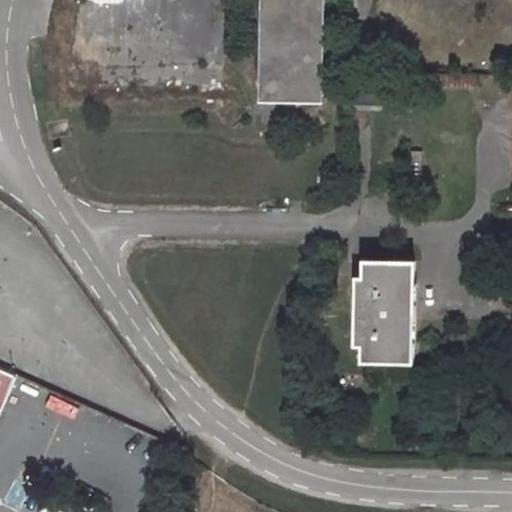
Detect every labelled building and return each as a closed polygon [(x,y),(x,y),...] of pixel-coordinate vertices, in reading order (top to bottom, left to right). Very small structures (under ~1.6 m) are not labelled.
[(256,0),(255,107),(319,108),(321,0),(256,0)] [(352,71),(352,102),(364,103),(385,103),(385,72),(352,71)] [(423,74),(403,74),(403,94),(423,93),(423,74)] [(364,367),(417,366),(418,269),(367,268),(367,280),(358,280),(357,348),(364,347),(364,367)] [(0,413),(16,377),(0,369),(0,413)]
